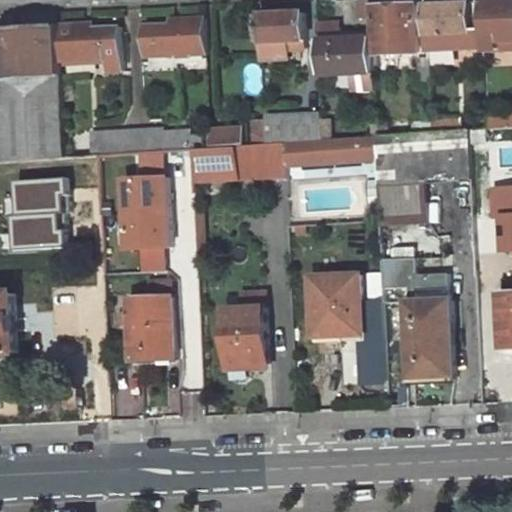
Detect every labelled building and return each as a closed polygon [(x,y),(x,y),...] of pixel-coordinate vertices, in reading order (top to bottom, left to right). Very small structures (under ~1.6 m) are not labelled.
[(361,16),(373,16),(372,0),(361,1),(361,16)] [(511,49),(511,1),(484,2),(484,4),(485,37),(501,36),(501,50),(511,49)] [(484,4),(429,6),(431,50),(485,48),(485,37),(484,4)] [(420,52),(417,6),(376,8),(378,54),(420,52)] [(307,41),(306,14),(263,16),(265,60),(291,59),(290,49),(290,41),(307,41)] [(150,27),(151,57),(214,53),(214,18),(188,19),(188,25),(150,27)] [(321,23),(323,76),(329,75),(354,74),(374,73),(373,38),(341,39),(341,27),(334,28),(334,23),(321,23)] [(83,30),(83,25),(62,26),(63,61),(108,59),(109,72),(126,71),(125,58),(124,28),(83,30)] [(0,29),(0,162),(68,160),(63,61),(62,26),(0,29)] [(485,51),(501,50),(501,36),(485,37),(485,48),(485,51)] [(290,41),(290,49),(308,48),(307,41),(290,41)] [(432,83),(431,58),(419,58),(420,84),(432,83)] [(375,73),(374,73),(354,74),(355,90),(376,89),(375,73)] [(323,114),(267,117),(268,127),(269,144),(287,143),(303,142),(325,141),(323,121),(323,114)] [(378,116),(379,125),(387,125),(386,116),(378,116)] [(511,116),(501,118),(501,129),(511,128),(511,116)] [(489,118),(489,130),(490,129),(501,129),(501,118),(489,118)] [(325,141),(333,140),(332,120),(323,121),(325,141)] [(432,121),(432,133),(455,132),(454,120),(446,121),(432,121)] [(454,120),(455,132),(464,131),(463,120),(454,120)] [(432,121),(416,122),(416,134),(432,133),(432,121)] [(387,125),(379,125),(379,136),(390,135),(390,124),(387,125)] [(269,144),(268,127),(255,128),(256,145),(269,144)] [(245,146),(244,129),(213,130),(214,148),(237,146),(245,146)] [(470,131),(471,143),(491,142),(490,129),(489,130),(470,131)] [(164,130),(143,131),(144,153),(204,150),(203,136),(191,136),(191,131),(164,132),(164,130)] [(143,131),(92,134),(93,156),(102,156),(144,153),(143,131)] [(432,133),(416,134),(390,135),(379,136),(381,160),(382,185),(428,183),(473,180),(471,143),(470,131),(464,131),(455,132),(432,133)] [(364,161),(381,160),(379,136),(374,137),(363,137),(364,161)] [(333,140),(325,141),(303,142),(305,165),(364,161),(363,137),(333,140)] [(287,143),(288,166),(305,165),(303,142),(287,143)] [(201,182),(289,177),(288,166),(287,143),(269,144),(256,145),(245,146),(237,146),(238,151),(199,153),(201,182)] [(105,212),(102,156),(93,156),(87,157),(90,212),(105,212)] [(132,250),(176,249),(173,178),(129,180),(132,250)] [(384,225),(431,223),(428,183),(382,185),(384,225)] [(200,258),(208,258),(206,214),(198,214),(200,258)] [(384,244),(385,259),(413,258),(417,258),(417,243),(384,244)] [(386,275),(413,274),(413,258),(385,259),(386,275)] [(454,301),(453,275),(420,276),(422,303),(454,301)] [(367,335),(365,277),(315,279),(319,348),(344,347),(344,342),(348,341),(347,336),(367,335)] [(153,299),(174,298),(173,282),(152,283),(153,299)] [(250,311),(273,309),(272,294),(249,296),(250,311)] [(0,354),(23,353),(20,295),(0,295),(0,354)] [(174,298),(153,299),(134,300),(135,313),(120,314),(120,324),(135,324),(135,328),(130,329),(130,348),(137,347),(137,359),(180,357),(178,298),(174,298)] [(422,303),(412,303),(416,379),(458,377),(456,339),(456,329),(454,301),(422,303)] [(276,362),(273,309),(250,311),(232,312),(236,374),(238,378),(240,381),(244,383),(249,383),(252,382),(256,379),(258,375),(259,371),(271,370),(271,363),(276,362)]
